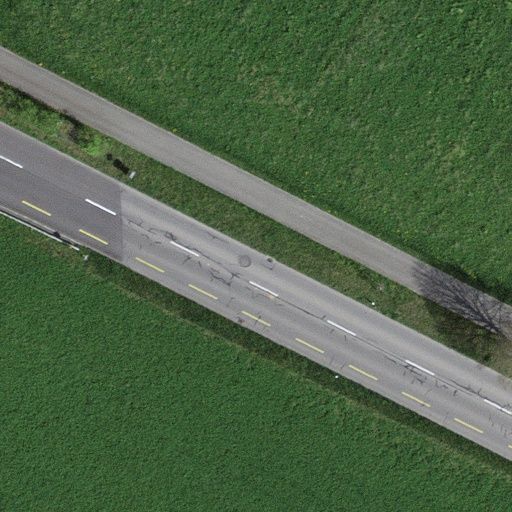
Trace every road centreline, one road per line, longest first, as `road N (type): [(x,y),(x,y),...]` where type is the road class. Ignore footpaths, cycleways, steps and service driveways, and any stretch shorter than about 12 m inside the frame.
road 1 (secondary): [(511,421),(0,159)]
road 2 (track): [(511,327),(0,67)]
